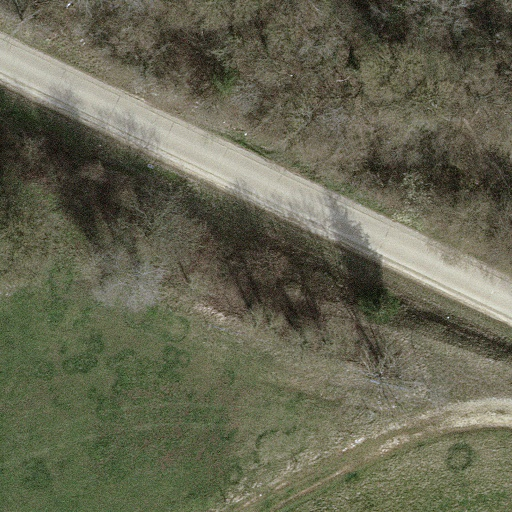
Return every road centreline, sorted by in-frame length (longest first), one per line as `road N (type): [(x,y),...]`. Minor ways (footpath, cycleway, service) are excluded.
road 1 (tertiary): [(511,301),(0,65)]
road 2 (track): [(266,483),(408,419),(511,418)]
